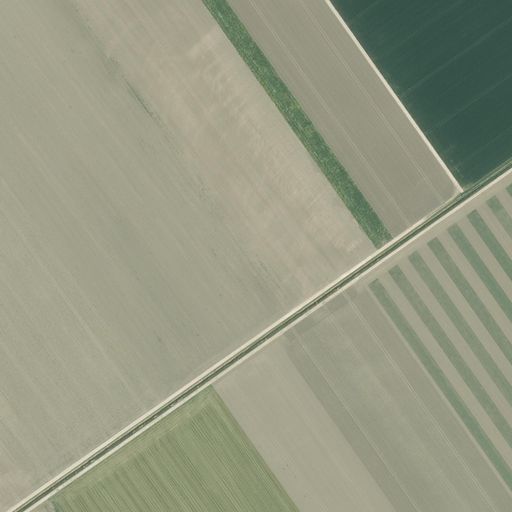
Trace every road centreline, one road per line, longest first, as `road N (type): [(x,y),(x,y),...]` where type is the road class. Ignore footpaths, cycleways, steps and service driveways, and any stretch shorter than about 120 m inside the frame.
road 1 (track): [(21,511),(511,168)]
road 2 (track): [(327,0),(457,184)]
